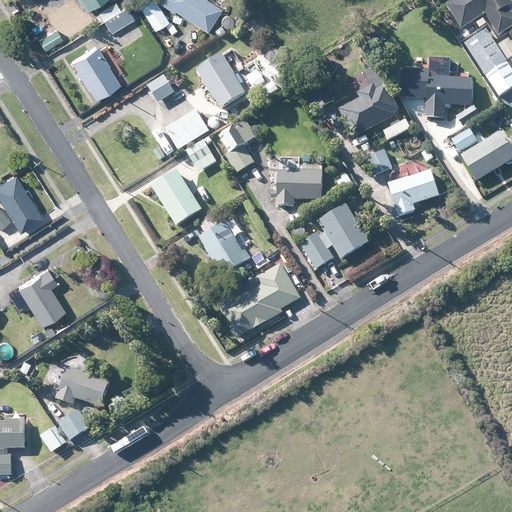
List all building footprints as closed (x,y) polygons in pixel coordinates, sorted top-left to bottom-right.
[(102,0),(78,0),(85,11),(102,0)] [(144,0),(137,5),(153,30),(168,20),(154,0),(144,0)] [(204,33),(220,10),(204,0),(158,0),(158,2),(204,33)] [(456,0),(449,5),(464,28),(488,13),(502,35),(511,28),(511,9),(510,6),(511,5),(511,1),(511,0),(456,0)] [(131,4),(103,21),(111,34),(134,20),(132,17),(137,14),(131,4)] [(450,12),(443,17),(450,29),(457,24),(450,12)] [(482,25),(461,37),(486,77),(511,60),(511,48),(501,55),(482,25)] [(63,38),(57,27),(37,40),(43,50),(63,38)] [(71,64),(94,100),(118,85),(96,49),(71,64)] [(245,97),(221,58),(199,73),(223,111),(245,97)] [(472,109),(474,81),(429,79),(430,73),(404,72),(403,100),(427,101),(426,120),(445,122),(445,108),(472,109)] [(176,93),(164,75),(146,87),(159,105),(176,93)] [(318,113),(334,103),(322,84),(306,95),(318,113)] [(401,115),(385,87),(377,91),(374,87),(358,96),(361,101),(340,113),(355,140),(401,115)] [(209,133),(197,114),(167,133),(179,152),(209,133)] [(407,122),(384,133),(390,143),(412,131),(407,122)] [(238,175),(254,165),(243,147),(256,139),(246,124),(220,139),(230,155),(227,157),(238,175)] [(477,143),(470,131),(452,142),(459,154),(477,143)] [(511,161),(511,147),(504,135),(463,160),(477,182),(511,161)] [(216,163),(204,143),(187,153),(199,173),(216,163)] [(393,169),(385,152),(366,160),(374,178),(393,169)] [(333,194),(346,186),(348,190),(355,185),(353,182),(347,171),(337,177),(339,179),(334,182),(337,186),(330,191),(333,194)] [(324,174),(279,172),(278,207),(295,208),(295,201),(322,202),(324,174)] [(41,217),(14,173),(0,181),(0,200),(18,231),(41,217)] [(438,200),(430,173),(389,184),(399,218),(416,213),(414,207),(438,200)] [(202,212),(178,174),(153,190),(177,227),(202,212)] [(370,246),(346,208),(319,225),(342,262),(370,246)] [(0,226),(8,219),(0,209),(0,226)] [(249,262),(224,225),(199,242),(224,279),(249,262)] [(319,234),(301,245),(316,270),(334,259),(319,234)] [(285,274),(281,267),(257,280),(262,288),(221,310),(238,340),(283,315),(281,311),(300,300),(285,274)] [(17,288),(40,325),(64,310),(48,285),(54,281),(46,269),(17,288)] [(111,381),(68,366),(57,399),(74,405),(76,398),(102,407),(111,381)] [(59,424),(70,440),(90,427),(80,411),(59,424)] [(0,448),(26,448),(26,422),(0,422),(0,448)] [(12,456),(0,455),(0,475),(12,475),(12,456)]
